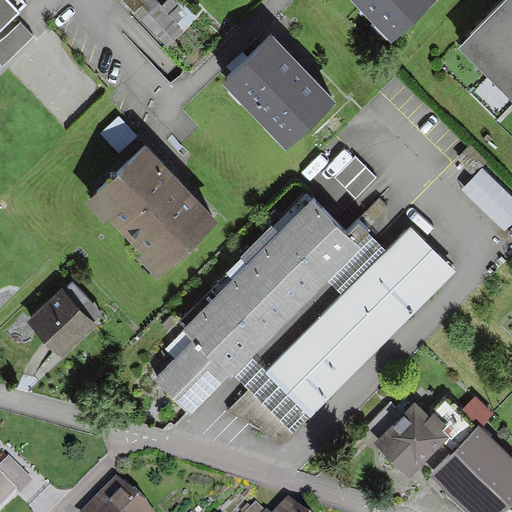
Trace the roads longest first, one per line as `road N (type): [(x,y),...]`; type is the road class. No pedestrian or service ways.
road 1 (unknown): [(263,477),(465,263),(470,242),(460,221),(386,147)]
road 2 (residential): [(135,435),(367,511)]
road 3 (residential): [(0,402),(135,435)]
